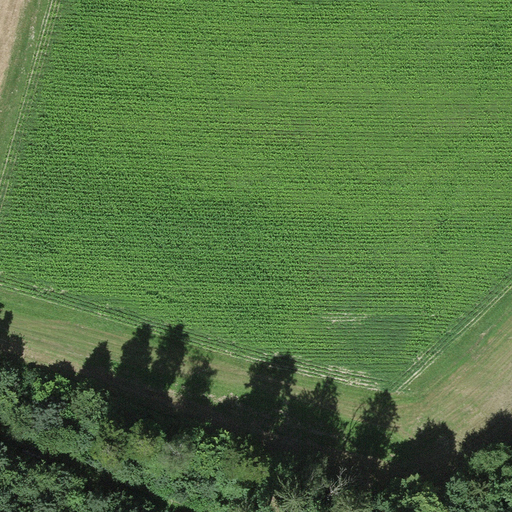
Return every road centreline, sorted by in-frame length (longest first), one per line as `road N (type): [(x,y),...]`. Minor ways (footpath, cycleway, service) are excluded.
road 1 (track): [(188,511),(0,437)]
road 2 (track): [(38,0),(0,142)]
